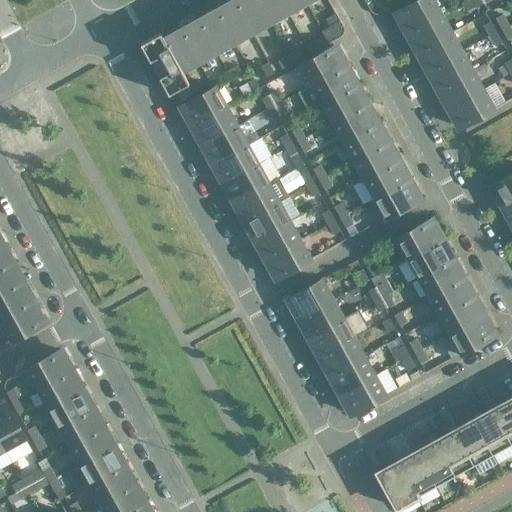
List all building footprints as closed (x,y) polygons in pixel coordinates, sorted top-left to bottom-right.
[(253,34),(234,0),(231,0),(216,9),(235,44),(253,34)] [(271,24),(257,0),(234,0),(253,34),(271,24)] [(289,14),(280,0),(257,0),(271,24),(289,14)] [(307,5),(304,0),(280,0),(289,14),(307,5)] [(393,7),(389,0),(378,6),(382,13),(393,7)] [(442,13),(435,0),(418,0),(396,12),(407,32),(430,19),(442,13)] [(467,13),(477,7),(473,0),(464,0),(461,2),(467,13)] [(235,44),(216,9),(198,19),(217,54),(235,44)] [(441,38),(453,32),(442,13),(430,19),(407,32),(418,51),(441,38)] [(340,21),(336,14),(326,20),(330,27),(340,21)] [(509,25),(503,15),(496,18),(502,29),(509,25)] [(217,54),(198,19),(180,28),(200,64),(217,54)] [(343,26),(340,21),(330,27),(321,31),(324,36),(328,43),(332,41),(335,39),(340,37),(341,36),(342,35),(343,34),(343,32),(344,31),(344,30),(344,29),(344,28),(343,26)] [(497,32),(491,21),(484,25),(490,36),(497,32)] [(511,37),(511,31),(509,25),(502,29),(507,40),(511,37)] [(200,64),(180,28),(162,38),(167,47),(174,59),(180,70),(182,73),(200,64)] [(451,57),(463,50),(453,32),(441,38),(418,51),(428,70),(451,57)] [(502,43),(497,32),(490,36),(495,46),(502,43)] [(167,47),(162,38),(160,33),(141,44),(150,61),(154,59),(159,67),(164,64),(173,59),(174,59),(167,47)] [(328,43),(324,36),(313,42),(317,49),(328,43)] [(346,66),(335,46),(309,60),(300,65),(311,85),(320,80),(346,66)] [(303,57),(299,50),(288,56),(292,63),(303,57)] [(462,76),(474,69),(463,50),(451,57),(428,70),(439,89),(462,76)] [(292,63),(288,56),(278,62),(282,69),(292,63)] [(159,67),(154,59),(150,61),(159,77),(163,75),(159,67)] [(188,84),(182,73),(180,70),(174,59),(173,59),(164,64),(159,67),(163,75),(159,77),(169,94),(176,91),(187,84),(188,84)] [(274,73),(269,62),(262,66),(267,76),(274,73)] [(511,74),(506,65),(499,69),(503,78),(511,74)] [(242,73),(238,66),(227,72),(231,79),(242,73)] [(320,80),(311,85),(301,91),(311,110),(321,104),(330,99),(357,85),(346,66),(320,80)] [(472,95),(484,88),(474,69),(462,76),(439,89),(449,108),(472,95)] [(231,79),(227,72),(217,78),(221,85),(231,79)] [(259,88),(254,78),(247,82),(253,93),(260,89),(259,88)] [(203,88),(199,81),(188,87),(192,94),(203,88)] [(192,94),(188,87),(187,84),(176,91),(181,101),(193,95),(192,94)] [(341,118),(367,104),(357,85),(330,99),(321,104),(332,123),(341,118)] [(495,85),(486,91),(495,108),(499,106),(505,103),(495,85)] [(228,106),(217,87),(213,89),(205,93),(183,105),(182,106),(193,126),(216,113),(228,106)] [(486,91),(484,88),(472,95),(449,108),(460,127),(467,123),(472,121),(483,115),(495,108),(486,91)] [(282,101),(276,91),(269,95),(275,105),(282,101)] [(275,105),(269,95),(262,98),(268,109),(275,105)] [(288,112),(282,101),(275,105),(281,116),(283,114),(288,112)] [(351,137),(377,123),(367,104),(341,118),(332,123),(342,142),(351,137)] [(281,116),(275,105),(268,109),(274,119),(278,117),(281,116)] [(226,132),(238,125),(228,106),(216,113),(193,126),(203,145),(226,132)] [(248,120),(238,125),(249,144),(258,139),(248,120)] [(362,156),(388,141),(377,123),(351,137),(342,142),(353,161),(362,156)] [(237,151),(249,144),(238,125),(226,132),(203,145),(214,164),(237,151)] [(305,138),(299,127),(292,131),(298,141),(305,138)] [(293,144),(287,134),(280,138),(286,148),(293,144)] [(258,139),(249,144),(259,163),(269,158),(270,157),(260,138),(258,139)] [(311,148),(305,138),(298,141),(304,152),(311,148)] [(372,175),(398,160),(388,141),(362,156),(353,161),(363,180),(372,175)] [(247,170),(259,163),(249,144),(237,151),(214,164),(224,182),(247,170)] [(299,155),(293,144),(286,148),(292,159),(299,155)] [(299,155),(292,159),(297,167),(304,163),(299,155)] [(269,158),(259,163),(270,182),(278,177),(279,177),(269,158)] [(383,194),(409,179),(398,160),(372,175),(363,180),(374,199),(383,194)] [(258,188),(270,182),(259,163),(247,170),(224,182),(235,201),(258,188)] [(297,167),(301,175),(308,172),(304,163),(297,167)] [(326,175),(320,165),(313,169),(319,179),(326,175)] [(314,182),(308,172),(301,175),(307,186),(314,182)] [(511,174),(504,179),(500,182),(492,186),(503,205),(511,200),(511,174)] [(332,186),(326,175),(319,179),(325,190),(332,186)] [(278,177),(270,182),(258,188),(235,201),(245,220),(268,207),(280,201),(289,196),(278,177)] [(420,199),(409,179),(383,194),(374,199),(385,218),(394,214),(420,199)] [(374,199),(363,180),(352,186),(362,205),(374,199)] [(320,193),(314,182),(307,186),(313,197),(320,193)] [(289,196),(280,201),(291,220),(299,215),(289,196)] [(511,200),(503,205),(511,221),(511,200)] [(279,226),(291,220),(280,201),(268,207),(245,220),(256,239),(279,226)] [(345,201),(341,203),(347,213),(351,211),(345,201)] [(340,217),(347,213),(341,203),(334,207),(340,217)] [(335,220),(329,210),(322,213),(328,224),(335,220)] [(353,224),(347,213),(340,217),(346,228),(353,224)] [(289,245),(301,239),(291,220),(279,226),(256,239),(266,258),(289,245)] [(341,231),(335,220),(328,224),(334,235),(341,231)] [(442,239),(431,220),(405,234),(396,239),(407,259),(416,254),(442,239)] [(358,233),(353,224),(346,228),(351,237),(358,233)] [(312,258),(301,239),(289,245),(266,258),(277,278),(300,265),(312,258)] [(426,273),(452,258),(442,239),(416,254),(407,259),(417,278),(426,273)] [(0,272),(14,265),(3,246),(0,247),(0,272)] [(437,291),(463,277),(452,258),(426,273),(417,278),(428,296),(437,291)] [(380,273),(375,263),(368,267),(373,277),(380,273)] [(0,296),(0,297),(24,283),(14,265),(0,272),(0,296)] [(368,280),(362,270),(355,273),(361,284),(368,280)] [(393,291),(387,281),(384,275),(372,281),(375,287),(382,283),(388,294),(393,291)] [(447,310),(473,296),(463,277),(437,291),(428,296),(438,315),(447,310)] [(334,299),(323,279),(312,285),(288,298),(299,318),(322,305),(334,299)] [(0,321),(11,315),(35,302),(24,283),(0,297),(0,296),(0,321)] [(381,298),(388,294),(382,283),(375,287),(381,298)] [(381,298),(375,287),(368,291),(374,301),(381,298)] [(394,304),(388,294),(381,298),(387,308),(389,307),(394,304)] [(458,329),(484,315),(473,296),(447,310),(438,315),(448,334),(449,334),(458,329)] [(387,308),(381,298),(374,301),(380,312),(384,310),(387,308)] [(333,324),(345,318),(334,299),(322,305),(299,318),(310,337),(333,324)] [(46,322),(35,302),(11,315),(0,321),(0,322),(10,341),(22,335),(46,322)] [(358,310),(345,318),(333,324),(310,337),(320,356),(343,343),(355,337),(369,329),(358,310)] [(407,322),(401,311),(394,315),(400,326),(407,322)] [(458,329),(449,334),(448,334),(440,338),(440,339),(451,359),(460,354),(469,349),(495,335),(484,315),(458,329)] [(395,328),(389,318),(382,322),(388,332),(395,328)] [(354,362),(366,355),(355,337),(343,343),(320,356),(331,375),(354,362)] [(422,349),(416,338),(409,342),(415,353),(422,349)] [(404,345),(397,349),(403,360),(410,356),(404,345)] [(396,363),(403,360),(397,349),(391,353),(396,363)] [(428,359),(422,349),(415,353),(421,363),(428,359)] [(72,370),(61,350),(37,363),(26,369),(26,370),(37,389),(48,383),(72,370)] [(364,381),(376,374),(366,355),(354,362),(331,375),(341,394),(364,381)] [(416,366),(410,356),(403,360),(409,370),(416,366)] [(386,369),(376,374),(387,394),(391,392),(397,388),(386,369)] [(58,402),(82,389),(72,370),(48,383),(37,389),(47,408),(58,402)] [(410,377),(412,380),(421,375),(419,372),(410,377)] [(375,401),(387,394),(376,374),(364,381),(341,394),(352,413),(375,401)] [(396,380),(400,387),(410,381),(406,374),(396,380)] [(490,397),(484,386),(477,390),(483,401),(490,397)] [(20,399),(14,388),(7,392),(12,401),(13,403),(20,399)] [(69,421),(93,408),(82,389),(58,402),(47,408),(58,427),(69,421)] [(511,394),(373,471),(395,511),(421,498),(419,495),(417,491),(415,493),(416,496),(417,496),(397,507),(388,490),(378,472),(398,461),(416,451),(435,441),(454,430),(473,420),(492,409),(511,399),(511,398),(511,434),(507,437),(489,447),(470,458),(451,468),(453,472),(472,461),(511,439),(511,394)] [(496,407),(490,397),(483,401),(489,411),(492,409),(496,407)] [(25,409),(20,399),(13,403),(18,413),(25,409)] [(511,400),(511,399),(496,407),(492,409),(502,427),(507,437),(511,443),(511,444),(511,400)] [(19,426),(6,404),(0,407),(0,438),(6,450),(7,449),(24,440),(26,439),(19,426)] [(452,418),(446,407),(439,411),(445,422),(452,418)] [(79,440),(103,426),(93,408),(69,421),(58,427),(68,446),(79,440)] [(492,409),(489,411),(473,420),(483,437),(489,447),(492,454),(493,455),(511,444),(511,443),(507,437),(502,427),(492,409)] [(458,428),(452,418),(445,422),(451,432),(454,430),(458,428)] [(473,420),(458,428),(454,430),(464,448),(470,458),(472,461),(473,464),(474,465),(493,455),(492,454),(489,447),(483,437),(473,420)] [(40,437),(35,426),(28,430),(33,440),(40,437)] [(89,459),(114,445),(103,426),(79,440),(68,446),(79,465),(89,459)] [(414,439),(408,428),(401,432),(403,435),(407,442),(414,439)] [(454,430),(451,432),(435,441),(445,458),(451,468),(453,472),(454,475),(455,476),(474,465),(473,464),(472,461),(470,458),(464,448),(454,430)] [(407,442),(403,435),(387,443),(395,457),(411,449),(407,442)] [(46,447),(40,437),(33,440),(39,451),(46,447)] [(420,449),(414,439),(407,442),(411,449),(413,453),(416,451),(420,449)] [(24,440),(7,449),(15,462),(32,453),(24,440)] [(435,441),(420,449),(416,451),(426,469),(432,478),(434,482),(435,485),(436,486),(437,486),(455,476),(454,475),(453,472),(451,468),(445,458),(435,441)] [(511,457),(511,444),(493,455),(498,465),(511,457)] [(78,489),(89,484),(100,478),(124,464),(114,445),(89,459),(79,465),(68,471),(78,489)] [(381,464),(373,448),(366,451),(375,467),(381,464)] [(5,450),(0,453),(0,470),(13,464),(5,450)] [(416,451),(413,453),(398,461),(407,479),(413,489),(415,493),(416,496),(417,496),(419,495),(434,487),(436,486),(435,485),(434,482),(432,478),(426,469),(416,451)] [(493,455),(474,465),(479,475),(498,465),(493,455)] [(43,471),(50,467),(46,459),(39,463),(43,471)] [(407,479),(398,461),(378,472),(388,490),(397,507),(417,496),(416,496),(415,493),(413,489),(407,479)] [(110,497),(135,483),(124,464),(100,478),(89,484),(100,503),(110,497)] [(56,477),(50,467),(43,471),(49,481),(56,477)] [(41,469),(33,474),(37,481),(45,476),(41,469)] [(26,487),(37,481),(33,474),(22,480),(26,487)] [(45,476),(37,481),(40,488),(49,483),(45,476)] [(49,481),(55,492),(62,488),(56,477),(49,481)] [(26,487),(22,480),(12,485),(14,490),(16,492),(26,487)] [(30,494),(40,488),(37,481),(26,487),(30,494)] [(127,511),(145,502),(135,483),(110,497),(100,503),(104,511),(127,511)] [(26,487),(16,492),(19,499),(30,494),(26,487)] [(419,495),(417,496),(422,506),(440,497),(434,487),(419,495)] [(67,496),(62,488),(55,492),(59,500),(65,497),(67,496)] [(11,504),(19,499),(16,492),(7,497),(9,500),(11,504)] [(410,511),(422,506),(417,496),(397,507),(399,511),(410,511)] [(82,511),(76,502),(69,506),(73,511),(82,511)] [(150,511),(145,502),(127,511),(150,511)]
